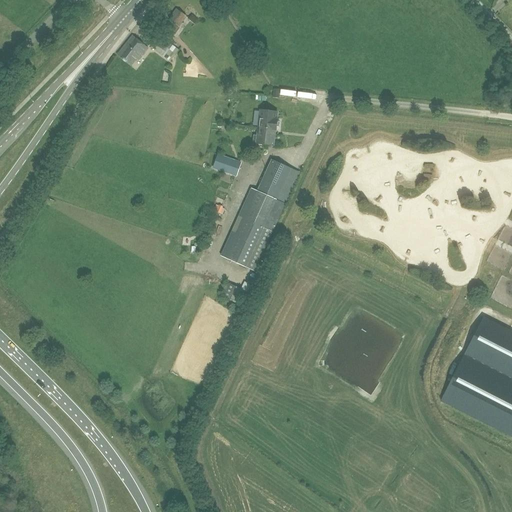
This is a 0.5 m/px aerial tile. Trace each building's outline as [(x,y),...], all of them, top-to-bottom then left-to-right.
[(179,27),(187,16),(175,8),(168,19),(179,27)] [(172,35),(178,28),(171,23),(166,30),(172,35)] [(149,46),(170,62),(179,50),(169,43),(170,43),(160,35),(156,40),(154,39),(149,46)] [(138,60),(148,48),(133,36),(117,55),(130,66),(136,58),(138,60)] [(273,145),(277,112),(260,110),(256,143),(273,145)] [(241,162),(222,155),(217,168),(222,170),(237,175),(241,162)] [(270,160),(256,191),(257,191),(226,259),(254,272),(299,174),(290,170),(291,169),(270,160)] [(223,211),(228,205),(222,201),(218,207),(223,211)] [(220,297),(239,305),(245,291),(227,283),(220,297)] [(511,437),(511,331),(483,317),(440,401),(511,437)]
